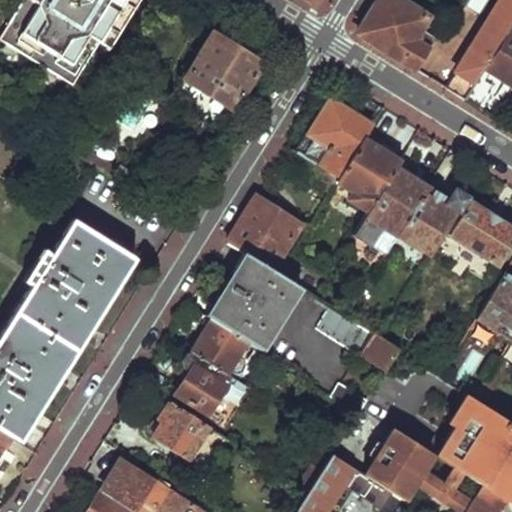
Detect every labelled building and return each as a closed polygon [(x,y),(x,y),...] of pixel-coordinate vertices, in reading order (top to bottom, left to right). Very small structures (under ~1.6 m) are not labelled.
[(23,0),(0,36),(0,43),(73,87),(99,46),(107,51),(138,0),(23,0)] [(377,0),(357,33),(415,69),(428,48),(417,40),(430,20),(398,0),(377,0)] [(511,0),(498,0),(445,87),(463,99),(511,21),(511,0)] [(467,0),(464,6),(474,13),(482,0),(467,0)] [(511,21),(463,99),(476,107),(491,84),(485,81),(490,72),(511,85),(511,21)] [(182,86),(229,115),(258,70),(210,41),(182,86)] [(415,69),(426,77),(442,51),(431,43),(428,48),(415,69)] [(312,166),(335,181),(362,137),(369,125),(330,102),(296,157),(312,166)] [(333,184),(350,195),(346,201),(366,214),(395,168),(400,160),(362,137),(335,181),(333,184)] [(304,179),(327,193),(333,184),(335,181),(312,166),(304,179)] [(366,214),(352,236),(371,248),(376,240),(388,247),(395,235),(425,187),(395,168),(366,214)] [(159,207),(176,218),(191,195),(173,184),(159,207)] [(395,235),(427,256),(462,199),(450,189),(444,198),(425,187),(395,235)] [(225,243),(243,255),(291,285),(298,275),(276,262),(298,228),(253,199),(225,243)] [(447,236),(497,266),(511,240),(511,228),(468,202),(447,236)] [(0,435),(10,441),(18,446),(134,260),(70,220),(49,254),(42,250),(21,283),(28,287),(0,332),(0,435)] [(205,317),(246,344),(260,353),(299,290),(291,285),(243,255),(205,317)] [(473,323),(479,327),(483,322),(511,339),(511,336),(511,279),(503,274),(473,323)] [(311,331),(325,308),(303,296),(290,319),(311,331)] [(186,351),(226,376),(246,344),(205,317),(186,305),(177,320),(198,333),(186,351)] [(317,328),(384,371),(397,351),(376,338),(328,308),(317,328)] [(397,351),(438,377),(446,364),(384,325),(376,338),(397,351)] [(501,355),(511,361),(511,345),(508,343),(501,355)] [(173,395),(205,415),(228,378),(226,376),(186,351),(177,366),(187,372),(173,395)] [(501,355),(473,399),(484,406),(511,361),(501,355)] [(331,398),(356,415),(364,402),(339,386),(331,398)] [(473,399),(472,397),(434,456),(511,506),(511,423),(484,406),(473,399)] [(150,441),(185,463),(202,437),(209,441),(214,434),(167,403),(155,422),(159,425),(150,441)] [(391,429),(361,476),(389,495),(417,511),(511,511),(511,506),(434,456),(391,429)] [(337,430),(329,442),(336,447),(344,434),(337,430)] [(209,441),(232,456),(237,448),(214,434),(209,441)] [(0,454),(2,452),(3,453),(10,441),(0,435),(0,454)] [(307,492),(295,511),(297,511),(331,511),(346,489),(380,510),(389,495),(361,476),(330,457),(319,474),(307,492)] [(195,511),(151,484),(119,463),(108,481),(119,488),(112,499),(132,511),(195,511)] [(310,469),(298,487),(307,492),(319,474),(310,469)] [(119,488),(108,481),(101,492),(112,499),(119,488)] [(298,487),(286,505),(295,511),(307,492),(298,487)] [(88,511),(132,511),(112,499),(101,492),(88,511)]
